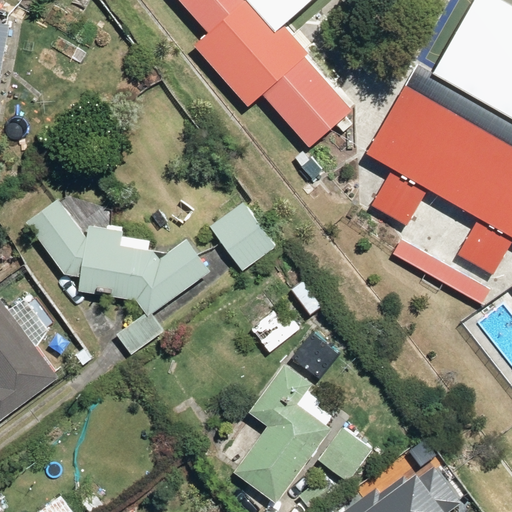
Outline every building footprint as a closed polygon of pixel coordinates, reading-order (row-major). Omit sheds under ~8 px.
[(177,0),(212,39),(256,0),(177,0)] [(267,9),(222,49),(309,146),(334,124),(343,115),(354,106),(267,9)] [(511,148),(401,87),(357,166),(384,180),(369,207),(405,227),(420,200),(471,229),(456,255),(490,273),(504,247),(511,251),(511,148)] [(342,132),(351,124),(343,115),(334,124),(342,132)] [(81,259),(85,233),(59,197),(23,224),(61,274),(81,259)] [(241,200),(206,227),(241,272),(276,244),(241,200)] [(114,335),(130,355),(164,329),(153,314),(208,272),(183,240),(157,260),(147,247),(148,240),(120,237),(121,230),(86,225),(85,233),(81,259),(77,291),(133,299),(144,312),(114,335)] [(491,286),(403,238),(393,257),(480,305),(491,286)] [(303,278),(288,290),(308,316),(323,304),(303,278)] [(0,422),(57,374),(35,348),(54,332),(24,297),(6,313),(0,305),(0,422)] [(280,302),(248,328),(268,353),(300,326),(280,302)] [(277,503),(331,417),(304,399),(314,382),(281,362),(249,413),(265,424),(252,446),(236,436),(224,456),(239,465),(233,476),(277,503)] [(375,447),(340,425),(317,462),(351,484),(375,447)] [(307,510),(337,490),(327,475),(297,495),(307,510)] [(76,511),(62,494),(39,511),(76,511)]
